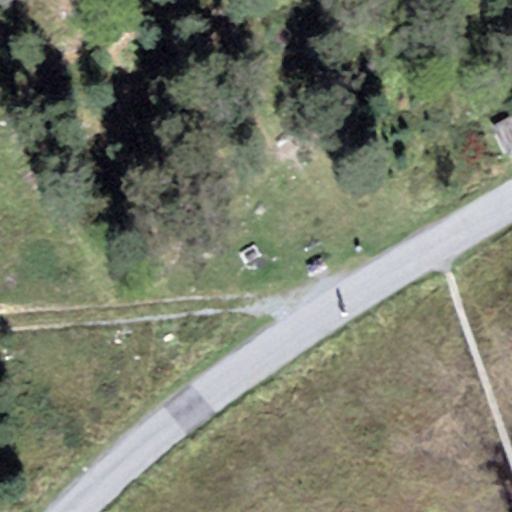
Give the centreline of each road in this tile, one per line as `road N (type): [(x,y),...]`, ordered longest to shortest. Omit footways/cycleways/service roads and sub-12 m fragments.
road 1 (track): [(511,203),(391,275),(116,467),(76,511)]
road 2 (track): [(288,347),(126,313),(0,314)]
